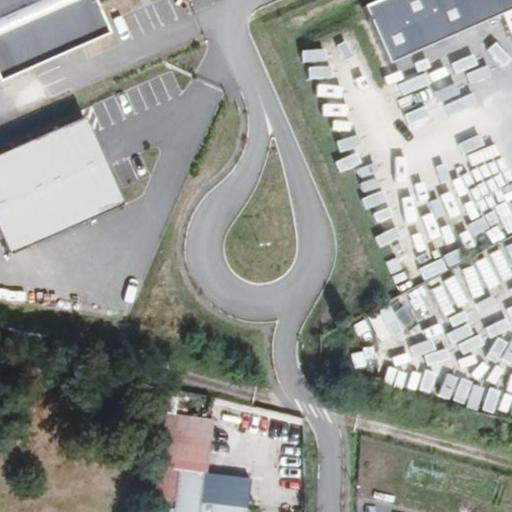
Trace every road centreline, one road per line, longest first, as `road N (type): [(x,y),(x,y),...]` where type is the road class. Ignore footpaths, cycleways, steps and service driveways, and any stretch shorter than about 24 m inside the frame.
road 1 (unclassified): [(268,117),(239,195),(224,207),(209,242),(233,292),(288,299)]
road 2 (unclassified): [(328,511),(324,422),(284,354),(288,299)]
road 3 (unclassified): [(288,299),(316,275),(324,239),(293,155),(268,117)]
road 4 (unclassified): [(255,0),(241,13),(243,39),(268,117)]
